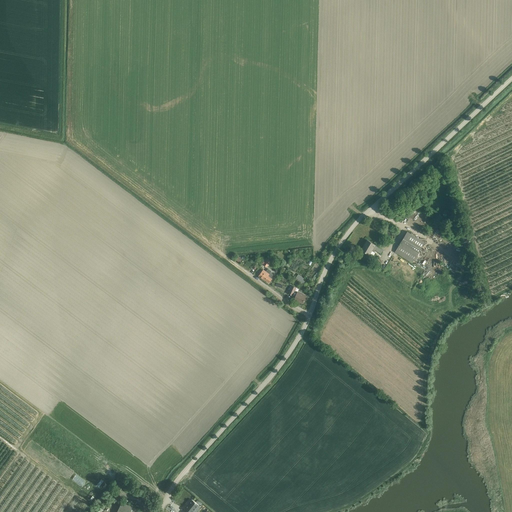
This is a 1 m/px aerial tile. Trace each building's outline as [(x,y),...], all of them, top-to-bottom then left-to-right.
[(424,242),(407,232),(395,252),(412,262),(424,242)] [(384,250),(367,240),(361,250),(370,255),(372,251),(374,252),(375,250),(382,254),(384,250)] [(263,270),(259,276),(269,284),(272,279),(268,276),(270,273),(272,271),(268,269),(266,272),(264,270),(263,270)] [(295,278),(303,284),(305,282),(303,280),(304,279),(301,276),(300,278),(298,276),(295,278)] [(292,285),(289,294),(292,295),(292,296),(295,298),(294,300),(303,304),(306,296),(303,295),(303,294),(297,291),(297,292),(294,290),(296,287),(292,285)] [(186,510),(184,511),(192,511),(199,505),(192,499),(185,508),(186,510)] [(122,502),(117,511),(140,511),(141,511),(122,502)]
